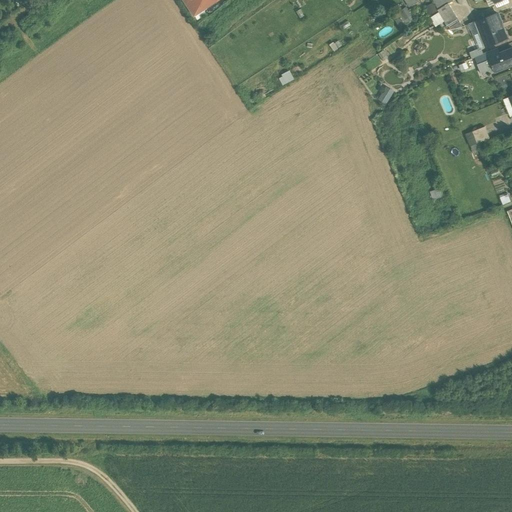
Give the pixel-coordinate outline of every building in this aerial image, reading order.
[(183,0),(194,16),(217,0),(183,0)] [(432,0),(437,10),(448,4),(453,1),(451,0),(432,0)] [(448,4),(437,10),(446,23),(456,17),(448,4)] [(496,14),(474,23),(478,34),(481,33),(486,46),(507,38),(503,28),(501,29),(496,14)] [(456,17),(446,23),(453,33),(463,27),(456,17)] [(481,48),(469,52),(472,58),(483,54),(481,48)] [(497,48),(487,53),(489,58),(499,54),(497,48)] [(511,48),(499,54),(489,58),(494,71),(511,64),(511,48)] [(291,71),(281,74),(284,82),(294,79),(291,71)] [(386,86),(379,100),(387,103),(394,89),(386,86)] [(485,126),(472,131),(477,143),(490,138),(485,126)] [(439,188),(431,191),(436,203),(444,200),(439,188)]
